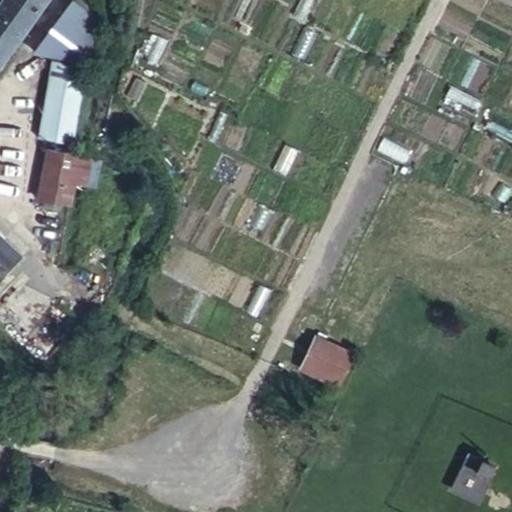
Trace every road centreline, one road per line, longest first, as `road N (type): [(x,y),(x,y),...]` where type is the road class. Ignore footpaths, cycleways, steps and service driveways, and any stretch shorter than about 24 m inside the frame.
road 1 (track): [(436,0),(251,387),(230,413)]
road 2 (unclassified): [(0,439),(128,455),(179,445),(230,413)]
